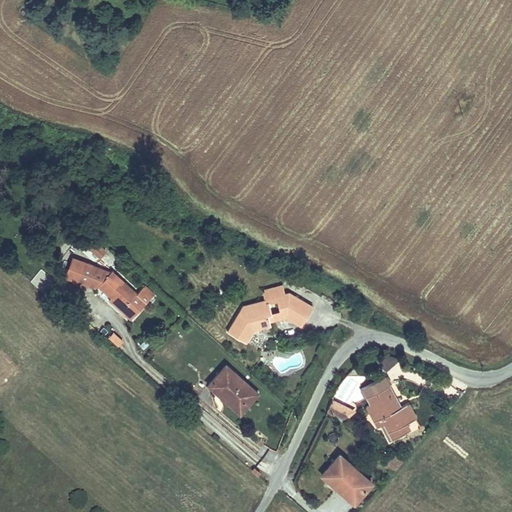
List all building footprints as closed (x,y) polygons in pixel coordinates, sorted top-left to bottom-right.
[(94,239),(86,248),(98,258),(106,250),(94,239)] [(135,307),(148,291),(122,269),(109,284),(122,296),(135,307)] [(296,312),(311,317),(321,296),(295,285),(292,286),(288,277),(268,285),(272,293),(286,288),(286,291),(283,294),(286,301),(291,299),(296,312)] [(157,300),(148,291),(135,307),(122,296),(120,298),(141,317),(157,300)] [(264,300),(273,297),(272,293),(249,301),(249,304),(257,308),(264,304),(264,300)] [(279,303),(275,296),(273,297),(264,300),(264,304),(257,308),(249,304),(239,330),(257,338),(263,326),(261,321),(268,318),(270,324),(280,319),(280,318),(276,310),(279,303)] [(291,299),(286,301),(288,305),(276,310),(280,318),(296,312),(291,299)] [(271,392),(239,364),(221,383),(228,389),(250,409),(259,399),(262,402),(271,392)] [(407,402),(392,374),(369,386),(385,417),(388,415),(398,436),(415,429),(411,419),(420,415),(412,400),(407,402)] [(228,389),(221,383),(219,386),(226,392),(228,389)] [(259,399),(250,409),(253,412),(262,402),(259,399)] [(331,400),(326,413),(347,421),(352,408),(331,400)] [(380,485),(350,459),(332,479),(362,506),(380,485)] [(258,467),(263,471),(266,467),(261,463),(258,467)]
